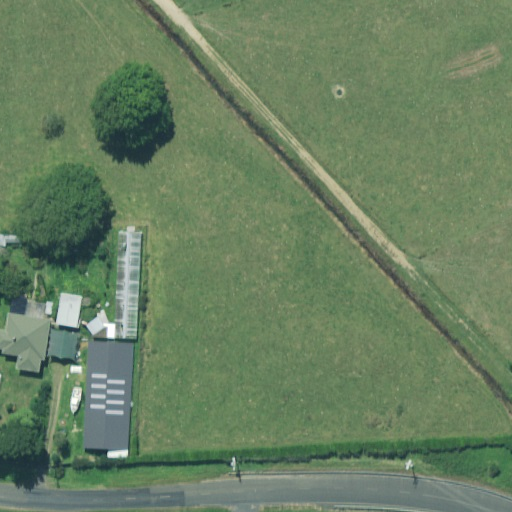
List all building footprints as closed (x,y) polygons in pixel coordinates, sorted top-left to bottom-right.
[(86,325),(95,337),(117,338),(139,338),(141,230),(117,230),(115,325),(110,325),(102,314),(86,325)] [(20,290),(0,286),(0,310),(17,313),(20,290)] [(83,299),(62,296),(59,325),(80,327),(83,299)] [(53,322),(13,315),(10,331),(1,329),(0,336),(0,353),(21,357),(19,369),(43,374),(53,322)] [(80,334),(55,330),(51,356),(76,359),(80,334)] [(85,450),(110,451),(110,456),(131,457),(131,452),(133,452),(138,343),(89,341),(85,450)]
